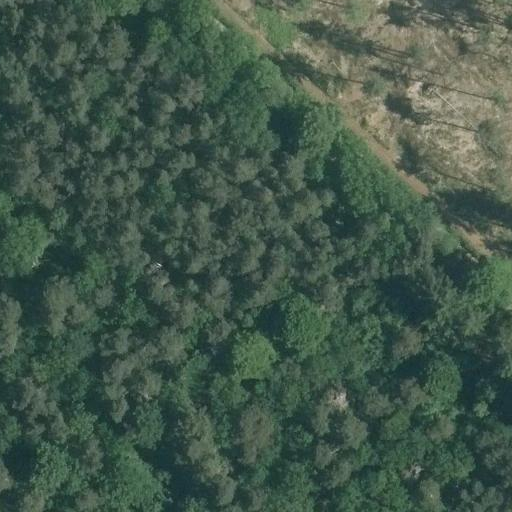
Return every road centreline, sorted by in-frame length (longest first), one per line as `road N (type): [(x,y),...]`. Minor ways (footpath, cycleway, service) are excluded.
road 1 (track): [(326,106),(511,275)]
road 2 (track): [(207,0),(326,106)]
